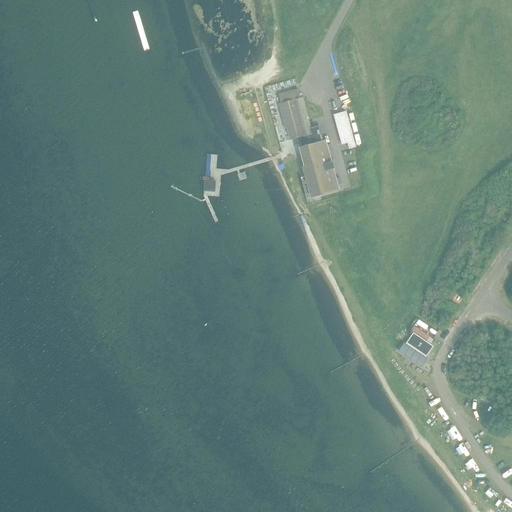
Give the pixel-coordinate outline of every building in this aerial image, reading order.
[(303,135),(307,134),(312,132),(303,98),(294,101),(294,100),(281,103),(291,139),(303,136),(303,135)] [(345,111),(333,115),(341,144),(347,143),(349,149),(355,147),(345,111)] [(319,125),(311,127),(312,132),(307,134),(309,144),(299,147),(304,166),(302,167),(305,178),(307,177),(312,196),(337,190),(336,185),(334,178),(332,168),(330,162),(331,162),(330,161),(327,151),(325,145),(324,140),(323,141),(319,125)] [(204,179),(203,190),(215,192),(216,180),(204,179)] [(403,343),(398,351),(421,366),(427,358),(425,357),(426,355),(426,354),(432,346),(429,344),(433,338),(415,326),(410,332),(413,334),(408,341),(407,341),(406,344),(403,343)]
